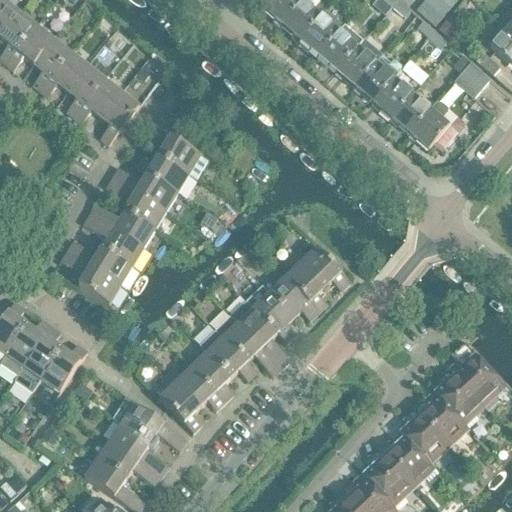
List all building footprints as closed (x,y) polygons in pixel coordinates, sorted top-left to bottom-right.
[(281,31),(303,5),(297,0),(263,0),(259,6),(265,11),(262,14),(281,31)] [(391,13),(397,6),(390,0),(381,0),(380,3),(391,13)] [(451,11),(438,0),(428,0),(424,5),(442,21),(451,11)] [(459,1),(456,0),(438,0),(451,11),(459,1)] [(0,40),(18,18),(0,4),(0,40)] [(321,20),(303,5),(281,31),(299,46),(321,20)] [(442,21),(424,5),(416,15),(433,31),(442,21)] [(409,16),(397,6),(391,13),(403,23),(409,16)] [(325,16),(321,20),(299,46),(317,62),(343,31),(325,16)] [(18,18),(0,40),(0,45),(7,51),(0,60),(0,66),(5,70),(35,31),(18,18)] [(448,22),(438,34),(450,45),(461,32),(448,22)] [(427,44),(433,37),(422,27),(416,34),(427,44)] [(52,44),(35,31),(5,70),(12,76),(22,63),(32,70),(52,44)] [(361,47),(343,31),(317,62),(335,78),(361,47)] [(511,40),(505,34),(489,53),(511,72),(511,40)] [(433,37),(427,44),(439,54),(445,47),(433,37)] [(52,44),(32,70),(41,78),(31,91),(39,96),(69,58),(52,44)] [(364,44),(361,47),(335,78),(353,93),(381,61),(382,60),(364,44)] [(69,58),(39,96),(46,102),(56,89),(66,97),(86,71),(69,58)] [(475,67),(479,70),(492,81),(499,73),(482,59),(475,67)] [(399,76),(381,61),(353,93),(371,109),(393,83),(399,76)] [(460,78),(469,68),(461,61),(452,71),(460,78)] [(469,68),(460,78),(454,85),(473,102),(489,85),(469,68)] [(86,71),(66,97),(75,104),(65,117),(73,123),(103,84),(86,71)] [(412,99),(393,83),(371,109),(389,124),(412,99)] [(120,98),(103,84),(73,123),(80,129),(90,116),(100,124),(120,98)] [(120,98),(100,124),(109,131),(99,144),(108,150),(138,112),(120,98)] [(429,114),(412,99),(389,124),(407,140),(429,114)] [(435,107),(429,114),(407,140),(426,156),(432,151),(440,158),(464,130),(447,115),(446,116),(435,107)] [(188,180),(196,185),(208,166),(199,161),(200,161),(158,135),(151,146),(162,153),(157,161),(188,180)] [(188,180),(157,161),(152,170),(141,163),(134,173),(145,180),(146,180),(176,199),(188,180)] [(117,173),(111,184),(165,217),(176,199),(146,180),(145,180),(141,188),(117,173)] [(165,217),(111,184),(104,194),(128,209),(123,217),(154,236),(165,217)] [(94,210),(88,220),(142,254),(154,236),(123,217),(118,225),(94,210)] [(142,254),(88,220),(82,230),(106,245),(100,254),(131,273),(142,254)] [(131,273),(100,254),(95,262),(72,247),(65,257),(120,291),(131,273)] [(297,253),(291,259),(324,294),(331,288),(340,297),(349,288),(315,253),(305,262),(297,253)] [(120,291),(65,257),(59,267),(83,282),(77,291),(108,310),(120,291)] [(292,274),(283,283),(317,318),(326,310),(317,301),(324,294),(291,259),(284,266),(292,274)] [(283,283),(268,298),(293,324),(299,317),(309,327),(317,318),(283,283)] [(261,291),(245,306),(277,339),(276,339),(286,349),(295,340),(286,331),(293,324),(268,298),(261,291)] [(277,339),(245,306),(229,321),(281,374),(289,366),(270,346),(276,339),(277,339)] [(0,357),(4,360),(25,331),(17,325),(24,315),(14,307),(0,326),(0,357)] [(229,321),(214,336),(246,369),(246,368),(253,362),(272,382),(281,374),(229,321)] [(25,331),(4,360),(5,361),(0,367),(0,370),(15,381),(21,372),(22,373),(50,332),(40,325),(32,336),(25,331)] [(22,373),(13,386),(31,398),(40,385),(60,355),(52,350),(60,339),(50,332),(22,373)] [(246,369),(214,336),(198,351),(205,358),(230,384),(237,377),(246,387),(255,378),(246,368),(246,369)] [(454,366),(446,373),(481,410),(486,415),(499,403),(497,400),(505,392),(479,364),(480,363),(465,347),(450,361),(454,366)] [(68,361),(60,355),(40,385),(58,398),(86,357),(75,350),(68,361)] [(205,358),(189,373),(224,408),(232,400),(223,390),(230,384),(205,358)] [(172,373),(166,379),(199,414),(206,407),(215,416),(224,408),(189,373),(180,382),(172,373)] [(481,410),(446,373),(435,384),(439,389),(432,396),(468,433),(479,423),(474,417),(481,410)] [(199,414),(166,379),(159,385),(168,394),(158,403),(192,439),(201,430),(192,420),(199,414)] [(431,395),(413,412),(450,452),(469,434),(468,433),(432,396),(431,395)] [(120,428),(150,449),(155,441),(178,457),(186,446),(125,404),(111,424),(119,429),(120,428)] [(70,420),(75,413),(69,409),(64,415),(70,420)] [(450,452),(413,412),(401,423),(407,428),(399,436),(403,440),(431,470),(450,452)] [(120,428),(119,429),(108,446),(161,482),(168,472),(144,457),(150,449),(120,428)] [(47,432),(40,443),(50,450),(57,439),(47,432)] [(388,445),(380,453),(415,490),(434,473),(431,470),(403,440),(392,450),(388,445)] [(161,482),(108,446),(96,464),(125,485),(131,477),(154,492),(161,482)] [(370,471),(362,478),(393,511),(397,511),(407,503),(405,501),(415,490),(380,453),(366,466),(370,471)] [(38,463),(46,469),(49,464),(41,459),(38,463)] [(125,485),(96,464),(83,483),(125,511),(140,511),(143,508),(120,492),(125,485)] [(361,477),(340,497),(354,511),(393,511),(362,478),(361,477)] [(14,498),(5,487),(0,491),(0,493),(9,503),(14,498)] [(330,511),(354,511),(340,497),(328,509),(330,511)]
